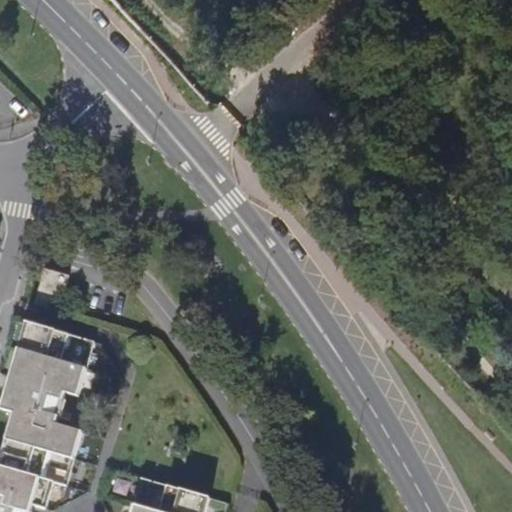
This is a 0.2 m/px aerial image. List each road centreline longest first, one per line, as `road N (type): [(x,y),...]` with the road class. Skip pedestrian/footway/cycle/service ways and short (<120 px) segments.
road 1 (tertiary): [(427,511),(300,299),(121,80)]
road 2 (unclassified): [(22,166),(121,80)]
road 3 (residential): [(22,166),(16,241),(0,288)]
